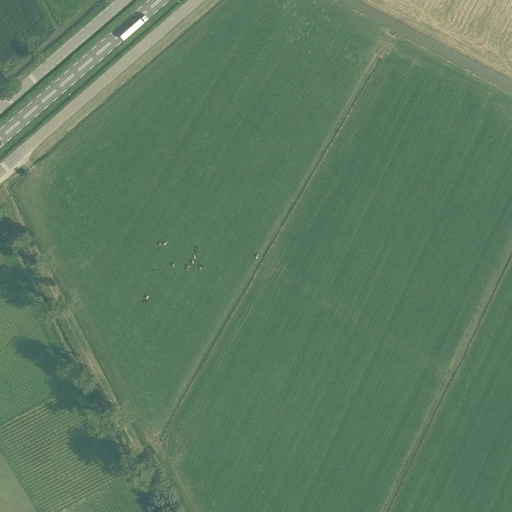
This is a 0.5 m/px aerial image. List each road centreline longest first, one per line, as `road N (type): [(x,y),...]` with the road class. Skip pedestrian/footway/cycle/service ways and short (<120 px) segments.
road 1 (unclassified): [(0,168),(196,0)]
road 2 (secondary): [(0,138),(157,0)]
road 3 (unclassified): [(0,107),(121,0)]
